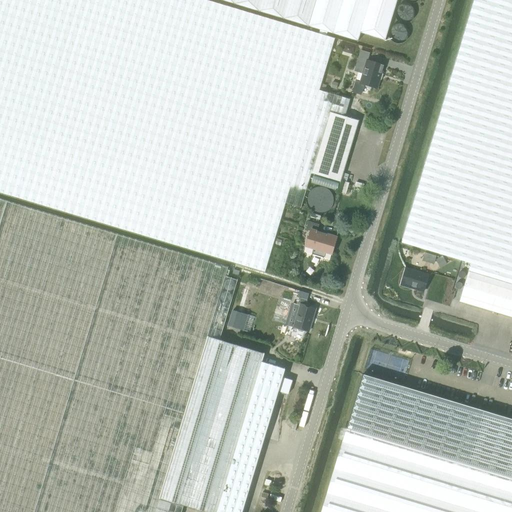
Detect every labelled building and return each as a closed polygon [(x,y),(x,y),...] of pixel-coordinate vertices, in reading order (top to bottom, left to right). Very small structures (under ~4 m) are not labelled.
[(311,173),(329,112),(345,117),(350,99),(319,90),(335,38),(206,0),(0,0),(0,192),(19,198),(265,272),(285,203),(301,208),(311,173)] [(220,0),(358,41),(360,33),(385,40),(396,0),(220,0)] [(470,263),(468,271),(511,284),(511,0),(474,0),(401,243),(470,263)] [(366,60),(360,83),(364,85),(365,87),(370,88),(372,87),(377,89),(384,66),(366,60)] [(345,117),(329,112),(311,173),(340,182),(358,121),(345,117)] [(0,511),(167,511),(168,511),(219,340),(237,280),(225,276),(227,268),(0,199),(0,511)] [(313,249),(311,254),(323,258),(325,252),(331,254),(337,237),(317,231),(319,224),(308,221),(305,230),(310,231),(306,246),(313,249)] [(405,268),(400,285),(411,288),(411,286),(416,288),(415,289),(424,291),(428,275),(405,268)] [(511,317),(511,284),(468,271),(459,302),(511,317)] [(237,311),(241,312),(248,290),(244,289),(237,311)] [(308,331),(315,308),(305,305),(307,300),(298,297),(296,305),(299,306),(293,327),(296,328),(298,331),(302,332),(305,330),(308,331)] [(227,327),(237,330),(239,322),(229,319),(227,327)] [(264,353),(219,340),(168,511),(173,511),(181,511),(183,506),(204,511),(242,511),(278,391),(288,394),(292,380),(282,377),(285,369),(261,362),(264,353)] [(346,428),(320,511),(511,511),(511,419),(362,374),(346,428)]
